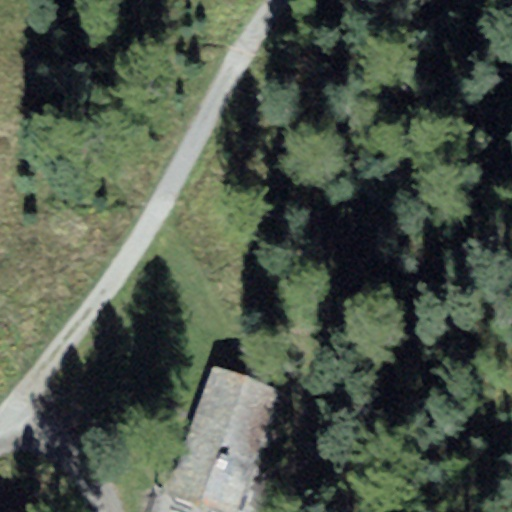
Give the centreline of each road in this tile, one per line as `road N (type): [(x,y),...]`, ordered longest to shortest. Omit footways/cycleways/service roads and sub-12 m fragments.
road 1 (track): [(4,422),(103,288),(279,0)]
road 2 (track): [(4,422),(69,452),(97,481),(111,511)]
